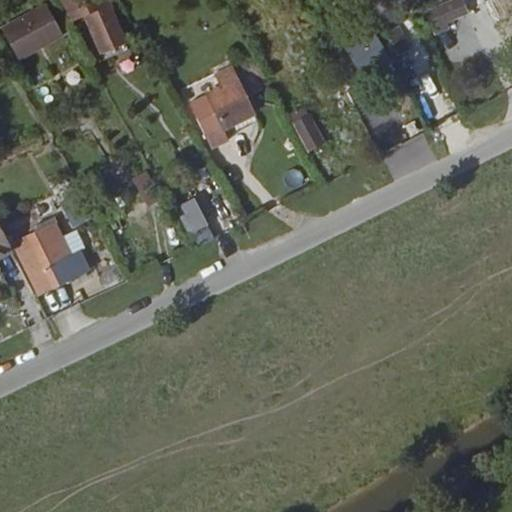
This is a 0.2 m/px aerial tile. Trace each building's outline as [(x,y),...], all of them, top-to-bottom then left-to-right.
[(88,47),(101,40),(123,27),(108,0),(96,0),(70,15),(88,47)] [(0,27),(20,63),(63,38),(43,3),(0,27)] [(473,25),(468,11),(445,18),(449,32),(473,25)] [(123,27),(101,40),(120,77),(143,65),(123,27)] [(377,45),(373,37),(347,53),(352,60),(377,45)] [(377,45),(352,60),(350,61),(360,76),(388,59),(379,44),(377,45)] [(262,125),(241,78),(227,85),(233,100),(220,107),(234,138),(262,125)] [(340,90),(326,98),(335,115),(350,107),(340,90)] [(316,120),(301,129),(320,161),(336,153),(316,120)] [(154,213),(168,206),(154,180),(141,188),(154,213)] [(214,232),(199,205),(184,214),(199,241),(214,232)] [(0,265),(27,251),(7,214),(0,217),(0,265)] [(72,225),(29,244),(54,295),(75,285),(76,286),(104,272),(94,252),(84,257),(77,242),(79,240),(72,225)]
